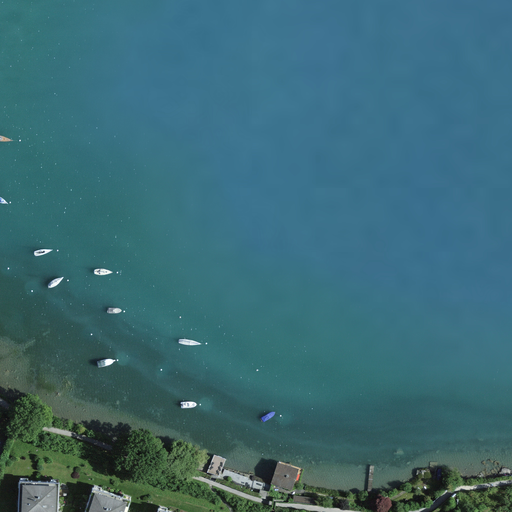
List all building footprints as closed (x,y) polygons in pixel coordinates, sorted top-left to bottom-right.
[(226,457),(214,452),(210,462),(207,470),(219,475),(222,466),(226,457)] [(297,471),(277,465),(272,479),(271,482),(292,489),(293,483),(297,471)] [(53,511),(54,480),(14,478),(13,511),(53,511)] [(121,511),(126,497),(89,485),(80,511),(121,511)] [(316,499),(294,496),(293,501),(315,504),(316,499)]
